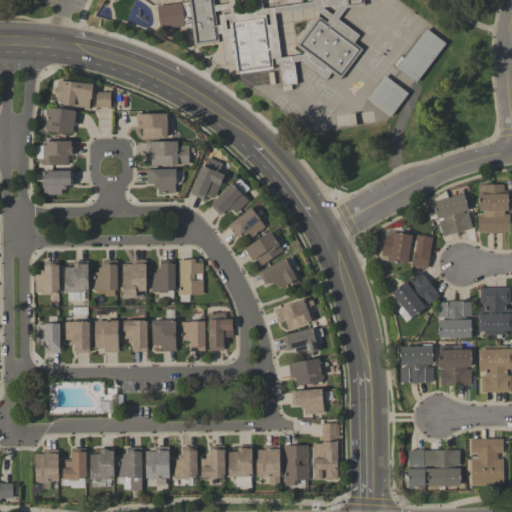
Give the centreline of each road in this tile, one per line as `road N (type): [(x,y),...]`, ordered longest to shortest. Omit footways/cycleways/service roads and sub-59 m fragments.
road 1 (residential): [(16,230),(190,232),(223,262),(246,308),(281,427)]
road 2 (residential): [(20,42),(15,431)]
road 3 (residential): [(15,431),(281,427)]
road 4 (residential): [(264,364),(13,368)]
road 5 (tertiary): [(254,143),(196,96),(141,67),(52,46)]
road 6 (residential): [(327,231),(425,179),(511,154)]
road 7 (tertiary): [(371,403),(358,312),(327,231)]
road 8 (residential): [(117,227),(113,186),(124,176),(121,154),(101,150),(94,165),(99,181),(113,186)]
